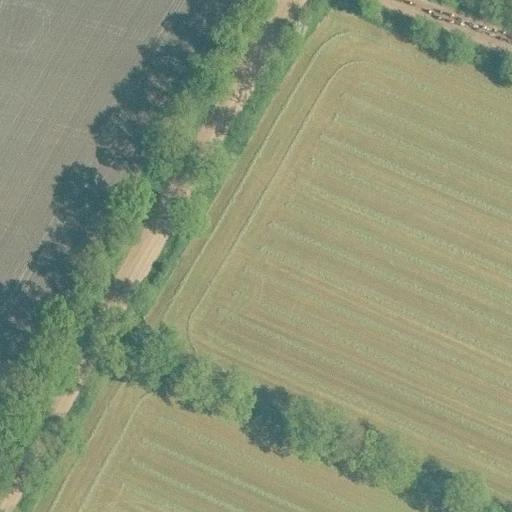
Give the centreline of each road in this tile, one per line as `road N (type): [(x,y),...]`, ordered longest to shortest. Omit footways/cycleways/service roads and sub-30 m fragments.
road 1 (track): [(300,0),(3,511)]
road 2 (track): [(399,0),(511,47)]
